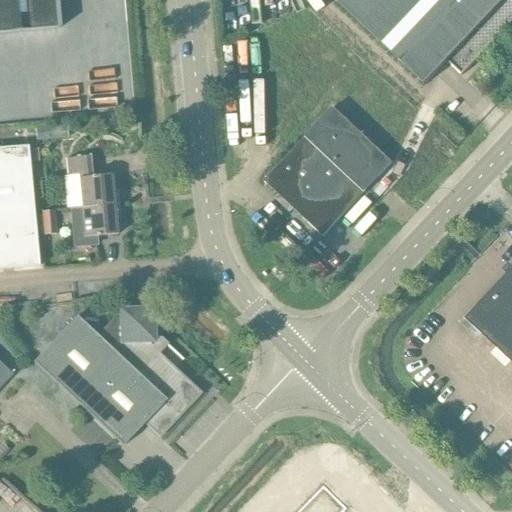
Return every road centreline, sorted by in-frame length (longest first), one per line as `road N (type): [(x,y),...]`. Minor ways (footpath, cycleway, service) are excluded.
road 1 (unclassified): [(306,363),(244,299),(219,253),(205,206),(187,0)]
road 2 (unclassified): [(306,363),(511,144)]
road 3 (unclassified): [(464,511),(306,363)]
road 4 (residential): [(165,511),(306,363)]
